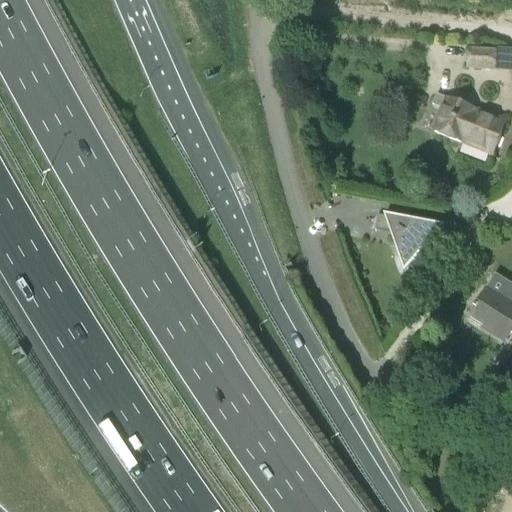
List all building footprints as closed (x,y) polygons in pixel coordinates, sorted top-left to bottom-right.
[(469,55),(469,73),(495,72),(495,54),(469,55)] [(493,158),(506,124),(437,96),(432,107),(442,111),(433,134),(493,158)] [(449,214),(446,228),(461,230),(463,216),(449,214)] [(433,242),(445,228),(414,222),(414,223),(378,216),(375,230),(395,234),(394,239),(392,239),(405,274),(416,262),(429,264),(433,242)] [(486,290),(469,318),(484,327),(481,332),(502,344),(505,340),(509,333),(511,334),(511,288),(494,277),(486,290)]
